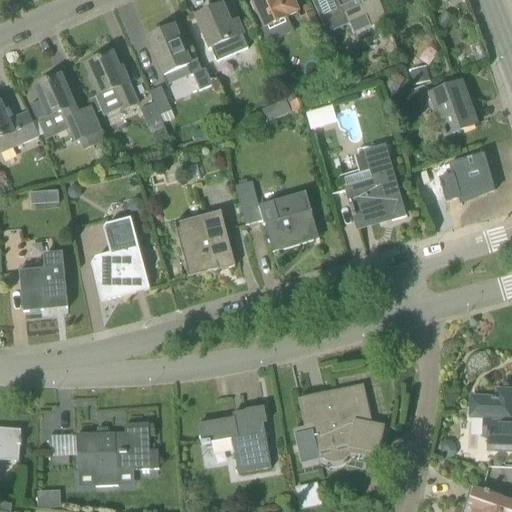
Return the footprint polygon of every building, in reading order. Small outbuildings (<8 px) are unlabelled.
[(280,0),(279,0),(252,0),(267,30),(300,15),(293,0),(280,0)] [(313,0),(312,1),(327,35),(350,25),(355,35),(387,21),(379,0),(360,0),(363,5),(356,8),(354,3),(355,3),(354,0),(313,0)] [(212,51),(213,51),(218,63),(250,49),(243,36),(244,35),(238,22),(231,25),(223,7),(198,18),(212,51)] [(310,39),(324,33),(315,13),(301,19),(310,39)] [(192,77),(199,94),(217,87),(210,70),(202,73),(194,53),(186,57),(175,29),(149,39),(161,68),(173,63),(177,73),(190,67),(194,77),(192,77)] [(120,71),(113,55),(88,66),(104,104),(118,98),(124,112),(139,106),(123,69),(120,71)] [(76,108),(76,107),(63,75),(36,87),(41,100),(30,105),(37,120),(48,115),(48,116),(63,110),(76,141),(86,137),(101,131),(95,115),(81,120),(76,108)] [(430,96),(445,138),(477,126),(462,84),(430,96)] [(151,94),(155,105),(163,124),(175,119),(162,89),(151,94)] [(1,105),(0,105),(0,149),(3,155),(41,139),(30,115),(17,121),(18,125),(11,128),(1,105)] [(142,111),(153,136),(156,142),(169,137),(163,124),(155,105),(142,111)] [(324,132),(319,114),(307,117),(312,136),(324,132)] [(101,131),(86,137),(90,147),(105,141),(101,131)] [(347,189),(358,227),(391,217),(392,221),(405,217),(385,147),(365,153),(371,173),(346,180),(348,188),(347,189)] [(453,177),(441,180),(447,203),(460,199),(460,200),(494,191),(484,155),(450,165),(453,177)] [(247,226),(264,221),(274,254),(314,243),(306,215),(312,213),(307,195),(260,208),(253,183),(236,188),(247,226)] [(236,267),(222,214),(175,226),(176,233),(178,232),(189,278),(220,270),(219,268),(229,265),(230,269),(236,267)] [(151,290),(131,220),(106,227),(104,231),(111,255),(97,259),(93,267),(103,304),(151,290)] [(21,274),(25,313),(45,312),(44,305),(67,303),(63,256),(46,257),(47,271),(21,274)] [(320,460),(319,454),(351,448),(350,451),(381,457),(386,428),(374,426),(365,387),(300,401),(306,429),(295,431),(302,463),(320,460)] [(486,452),(511,452),(511,424),(511,420),(511,419),(511,391),(498,391),(498,398),(493,398),(493,399),(472,398),(471,418),(473,418),(473,420),(482,420),(481,440),(486,440),(486,452)] [(264,423),(267,423),(265,410),(234,415),(235,420),(200,426),(204,447),(233,441),(239,475),(272,469),(264,423)] [(159,453),(151,453),(150,426),(126,427),(127,439),(117,440),(116,435),(78,437),(79,462),(96,461),(96,473),(160,470),(159,453)] [(0,462),(19,464),(21,432),(0,430),(0,462)] [(77,434),(51,435),(52,454),(78,453),(77,434)] [(70,455),(51,456),(52,467),(70,466),(70,455)] [(472,511),(511,511),(511,503),(501,500),(502,496),(491,492),(490,495),(475,490),(468,510),(472,511)] [(39,506),(61,507),(61,499),(48,499),(49,494),(39,493),(39,506)]
